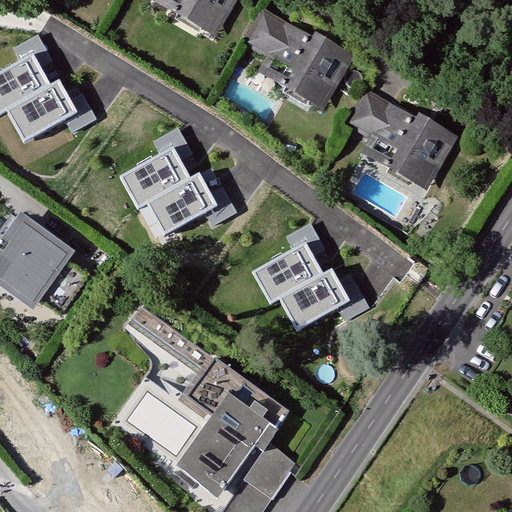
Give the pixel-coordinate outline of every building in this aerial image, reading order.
[(157,0),(214,32),(232,0),(157,0)] [(271,57),(288,28),(263,13),(246,41),(271,57)] [(324,87),(331,91),(351,59),(334,49),(331,54),(288,28),(271,57),(290,68),(282,82),(315,102),(324,87)] [(50,85),(33,54),(0,71),(0,114),(8,110),(24,139),(76,111),(59,80),(50,85)] [(348,123),(374,138),(390,110),(363,95),(348,123)] [(434,172),(453,139),(438,130),(435,135),(390,110),(374,138),(393,148),(384,163),(418,183),(427,168),(434,172)] [(190,180),(173,148),(121,176),(139,210),(149,204),(165,233),(216,206),(200,174),(190,180)] [(74,250),(18,211),(0,235),(0,285),(32,308),(37,301),(66,260),(74,250)] [(324,276),(307,245),(254,273),(272,306),(282,301),(298,330),(350,302),(333,271),(324,276)] [(89,277),(66,260),(37,301),(60,317),(89,277)] [(186,396),(212,414),(229,392),(250,407),(255,401),(267,410),(262,417),(278,428),(290,410),(215,357),(186,396)] [(250,407),(229,392),(212,414),(175,467),(217,497),(254,446),(262,451),(269,442),(278,428),(262,417),(267,410),(255,401),(250,407)] [(269,442),(262,451),(244,480),(273,499),(297,464),(269,442)] [(88,511),(168,511),(137,473),(88,511)]
